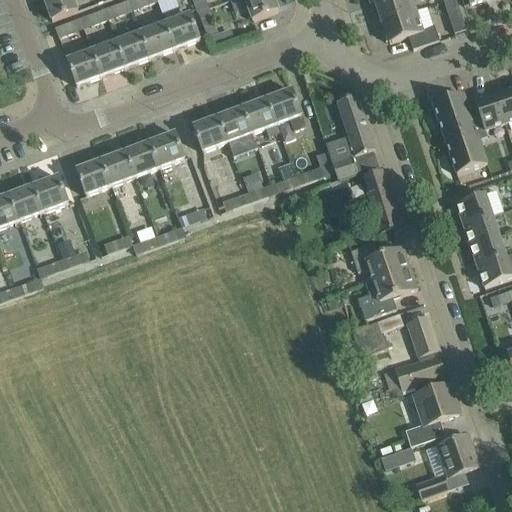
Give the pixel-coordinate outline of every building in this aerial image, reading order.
[(72,0),(44,0),(53,23),(78,14),(72,0)] [(156,0),(139,0),(130,3),(134,14),(158,5),(156,0)] [(156,0),(158,5),(173,0),(183,0),(187,11),(196,8),(193,0),(156,0)] [(193,0),(196,8),(199,15),(210,11),(205,0),(193,0)] [(274,0),(243,0),(253,23),(279,13),(274,0)] [(390,0),(376,4),(376,5),(383,26),(417,15),(412,0),(390,0)] [(444,6),(447,14),(459,10),(456,2),(444,6)] [(130,3),(105,12),(109,23),(134,14),(130,3)] [(459,10),(447,14),(455,37),(466,33),(459,10)] [(210,11),(199,15),(208,40),(219,36),(210,11)] [(105,12),(81,21),(85,32),(93,29),(96,37),(111,31),(108,23),(109,23),(105,12)] [(417,15),(383,26),(390,46),(410,39),(414,51),(413,52),(413,53),(440,44),(435,31),(423,35),(417,15)] [(191,17),(166,26),(176,52),(200,43),(191,17)] [(85,32),(81,21),(55,30),(59,41),(85,32)] [(166,26),(142,36),(151,61),(176,52),(166,26)] [(142,36),(117,45),(127,70),(151,61),(142,36)] [(117,45),(93,54),(102,79),(127,70),(117,45)] [(102,79),(93,54),(68,64),(77,89),(102,79)] [(293,93),(268,102),(277,127),(290,123),(295,135),(307,131),(293,93)] [(511,93),(496,99),(506,127),(511,124),(511,93)] [(433,107),(439,125),(470,114),(464,97),(433,107)] [(376,153),(358,99),(338,105),(356,160),(376,153)] [(475,106),(480,120),(483,129),(487,140),(488,140),(486,134),(506,127),(496,99),(475,106)] [(268,102),(243,112),(253,137),(266,132),(269,140),(280,136),(277,128),(277,127),(268,102)] [(243,112),(219,121),(228,146),(253,137),(243,112)] [(439,125),(445,142),(483,129),(480,120),(473,122),(470,114),(439,125)] [(228,146),(219,121),(194,130),(203,155),(228,146)] [(445,142),(451,160),(482,150),(479,143),(487,140),(483,129),(445,142)] [(176,137),(151,146),(161,171),(185,162),(176,137)] [(151,146),(127,155),(136,180),(161,171),(151,146)] [(482,150),(451,160),(457,178),(488,167),(482,150)] [(320,170),(296,179),(300,189),(325,180),(337,176),(334,168),(329,153),(316,158),(320,170)] [(127,155),(102,164),(111,189),(136,180),(127,155)] [(354,160),(334,168),(337,176),(340,185),(347,182),(346,180),(360,175),(354,160)] [(111,189),(102,164),(77,173),(87,199),(111,189)] [(363,179),(371,207),(361,210),(370,239),(400,229),(382,173),(363,179)] [(296,179),(271,188),(275,198),(300,189),(296,179)] [(59,180),(35,189),(45,216),(69,206),(59,180)] [(352,198),(347,182),(340,185),(341,188),(319,196),(324,208),(352,198)] [(248,196),(246,197),(250,207),(275,198),(271,188),(262,191),(259,184),(245,190),(248,196)] [(35,189),(10,198),(20,225),(45,216),(35,189)] [(250,207),(246,197),(224,205),(228,215),(250,207)] [(10,198),(0,201),(0,232),(20,225),(10,198)] [(457,207),(464,228),(492,218),(485,198),(457,207)] [(180,221),(183,230),(186,239),(187,239),(183,230),(208,221),(205,212),(180,221)] [(464,228),(471,249),(499,239),(492,218),(464,228)] [(183,230),(159,239),(163,249),(186,239),(183,230)] [(109,257),(134,249),(130,239),(106,247),(109,257)] [(159,239),(134,249),(138,258),(163,249),(159,239)] [(471,249),(478,269),(506,260),(499,239),(471,249)] [(368,271),(372,283),(410,271),(403,250),(379,258),(375,247),(364,251),(350,255),(356,275),(368,271)] [(88,254),(61,263),(65,273),(91,264),(88,254)] [(511,277),(506,260),(478,269),(485,290),(511,281),(511,277)] [(39,271),(42,281),(65,273),(61,263),(39,271)] [(410,271),(372,283),(376,296),(358,301),(365,323),(386,317),(397,313),(393,301),(418,293),(410,271)] [(42,281),(16,290),(20,300),(46,291),(42,281)] [(0,307),(20,300),(16,290),(0,296),(0,307)] [(511,304),(509,295),(498,298),(501,307),(511,304)] [(429,319),(407,326),(420,365),(396,373),(402,393),(428,385),(447,378),(439,354),(441,354),(429,319)] [(373,327),(352,335),(363,361),(388,351),(387,347),(383,336),(378,325),(373,327)] [(352,345),(344,348),(350,365),(358,362),(352,345)] [(406,433),(411,450),(446,439),(441,424),(459,418),(449,387),(430,394),(414,399),(423,427),(406,433)] [(469,438),(438,449),(449,481),(480,470),(469,438)] [(393,459),(382,463),(387,475),(397,471),(393,459)] [(416,487),(422,504),(431,501),(449,494),(443,478),(426,484),(416,487)]
